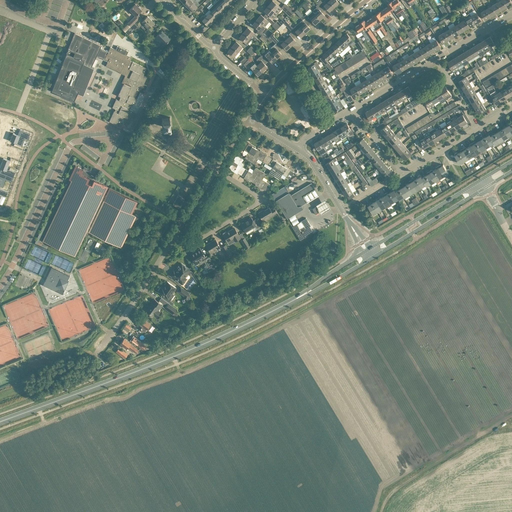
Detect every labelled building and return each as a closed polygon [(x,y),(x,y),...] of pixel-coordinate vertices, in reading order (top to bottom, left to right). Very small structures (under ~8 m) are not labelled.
[(194,0),(188,7),(192,12),(199,4),(197,2),(199,0),(194,0)] [(272,0),(268,5),(278,13),(281,9),(285,12),(287,9),(283,5),(281,7),(272,0)] [(334,7),(327,0),(325,0),(323,2),(320,0),(319,0),(317,2),(318,3),(320,6),(324,10),(327,8),(329,11),(334,7)] [(389,5),(392,10),(393,9),(394,9),(399,17),(402,15),(400,12),(392,0),(387,4),(389,5)] [(398,0),(392,0),(400,12),(403,17),(406,14),(400,5),(401,4),(398,0)] [(503,0),(500,0),(497,2),(502,9),(507,6),(503,0)] [(213,5),(220,12),(225,8),(217,1),(213,5)] [(492,5),(496,13),(502,9),(497,2),(492,5)] [(287,9),(292,14),(294,12),(290,7),(285,3),(283,5),(287,9)] [(312,11),(320,19),(324,15),(322,12),(324,10),(320,6),(318,3),(316,6),(317,7),(312,11)] [(130,8),(129,7),(126,9),(131,14),(132,12),(135,15),(141,10),(141,9),(141,8),(139,6),(138,6),(135,4),(130,8)] [(211,11),(216,16),(220,12),(213,5),(209,9),(211,11)] [(274,18),(278,13),(268,5),(264,10),(274,18)] [(391,21),(396,29),(399,27),(390,14),(392,13),(390,11),(392,10),(389,5),(382,9),(391,22),(391,21)] [(487,9),(491,16),(496,13),(492,5),(487,9)] [(395,28),(391,22),(382,9),(377,13),(382,20),(385,18),(385,19),(392,29),(395,28)] [(485,19),(491,16),(487,9),(481,12),(485,19)] [(471,16),(475,23),(481,20),(475,10),(470,13),(470,14),(471,16)] [(216,16),(211,11),(206,16),(211,21),(216,16)] [(306,19),(310,23),(312,21),(315,24),(320,19),(312,11),(307,15),(306,14),(304,16),(305,17),(306,19)] [(371,17),(380,29),(384,36),(387,33),(380,23),(379,21),(382,20),(377,13),(371,17)] [(207,25),(211,21),(205,14),(203,16),(203,15),(200,18),(207,25)] [(256,19),(265,26),(269,21),(266,19),(261,14),(256,19)] [(466,19),(470,26),(475,23),(471,16),(470,14),(465,17),(466,19)] [(136,21),(131,26),(125,32),(128,35),(134,29),(135,30),(138,27),(139,27),(143,23),(148,28),(145,30),(148,33),(153,28),(151,25),(154,22),(147,16),(139,24),(136,21)] [(128,23),(131,26),(136,21),(133,17),(128,23)] [(298,24),(299,25),(305,32),(310,28),(308,25),(310,23),(306,19),(305,17),(302,20),(298,24)] [(383,41),(387,39),(380,29),(371,17),(367,20),(370,25),(372,27),(373,26),(377,31),(381,38),(383,41)] [(266,27),(265,26),(256,19),(252,24),(262,32),(266,27)] [(460,22),(465,30),(470,26),(466,19),(460,22)] [(364,20),(360,23),(373,42),(376,40),(369,30),(368,31),(366,28),(370,25),(367,20),(365,21),(364,20)] [(419,27),(422,31),(428,28),(423,21),(418,24),(419,27)] [(455,25),(459,33),(465,30),(460,22),(455,25)] [(279,27),(277,29),(280,32),(286,26),(283,23),(281,25),(279,27)] [(370,39),(370,38),(368,34),(360,23),(355,26),(360,33),(362,31),(364,33),(363,34),(370,44),(372,42),(370,39)] [(292,27),(289,29),(293,33),(296,36),(298,34),(300,37),(305,32),(299,25),(298,24),(293,28),(292,27)] [(449,29),(454,36),(459,33),(455,25),(449,29)] [(243,32),(252,39),(255,42),(258,39),(255,37),(256,34),(247,27),(243,32)] [(412,29),(416,35),(417,35),(422,31),(419,27),(413,30),(412,29)] [(409,36),(411,39),(413,37),(416,35),(412,29),(407,33),(409,36)] [(444,32),(449,39),(454,36),(449,29),(444,32)] [(162,30),(158,34),(152,40),(155,43),(159,39),(164,44),(170,38),(162,30)] [(248,44),(252,39),(243,32),(239,37),(245,42),(248,44)] [(443,43),(449,39),(444,32),(439,35),(443,43)] [(60,96),(74,101),(75,98),(77,93),(83,95),(94,68),(91,67),(96,57),(108,61),(106,65),(120,72),(121,71),(126,74),(121,83),(123,84),(118,95),(120,97),(119,100),(116,99),(112,107),(116,109),(115,111),(114,110),(109,121),(120,127),(122,123),(127,126),(131,119),(133,120),(137,112),(129,109),(131,104),(133,105),(140,91),(144,93),(147,86),(143,84),(147,77),(143,75),(147,68),(130,60),(132,57),(127,55),(128,51),(117,46),(115,49),(110,47),(108,51),(100,48),(101,46),(74,33),(52,90),(61,94),(60,96)] [(288,37),(285,39),(291,45),(296,41),(293,38),(296,36),(293,33),(291,35),(289,33),(287,36),(288,37)] [(348,44),(349,45),(354,41),(352,39),(352,38),(347,33),(342,37),(347,43),(348,44)] [(279,42),(273,35),(271,37),(276,43),(281,49),(284,47),(286,50),(291,45),(285,39),(282,41),(280,41),(279,42)] [(485,40),(491,50),(492,51),(494,50),(492,45),(495,44),(490,36),(485,40)] [(343,48),(344,49),(349,45),(348,44),(347,43),(342,37),(337,42),(342,47),(343,48)] [(431,43),(435,50),(441,47),(435,37),(429,40),(431,43)] [(361,42),(360,40),(356,42),(361,49),(364,47),(361,42)] [(479,43),(485,53),(491,50),(485,40),(479,43)] [(232,46),(238,51),(242,46),(236,41),(232,46)] [(333,46),(338,51),(340,53),(344,49),(343,48),(342,47),(337,42),(333,46)] [(269,49),(277,58),(281,54),(279,51),(281,49),(276,43),(269,49)] [(425,46),(430,53),(435,50),(431,43),(425,46)] [(474,46),(479,53),(480,56),(485,53),(479,43),(474,46)] [(234,56),(238,51),(232,46),(228,51),(234,56)] [(328,50),(333,56),(335,58),(337,56),(335,53),(338,51),(333,46),(328,50)] [(420,49),(424,56),(430,53),(425,46),(420,49)] [(469,49),(473,57),(479,53),(474,46),(469,49)] [(264,54),(261,56),(267,62),(269,60),(272,62),(277,58),(269,49),(268,49),(263,53),(264,54)] [(415,52),(419,60),(424,56),(420,49),(415,52)] [(463,52),(468,60),(473,57),(469,49),(463,52)] [(328,60),(333,56),(328,50),(323,54),(328,60)] [(370,56),(374,62),(382,57),(378,51),(370,56)] [(361,52),(349,59),(353,65),(365,58),(361,52)] [(396,57),(395,56),(395,57),(392,52),(386,57),(389,61),(396,57)] [(409,56),(414,63),(419,60),(415,52),(409,56)] [(458,56),(463,63),(468,60),(463,52),(458,56)] [(259,62),(257,65),(262,71),(267,67),(265,64),(267,62),(261,56),(261,55),(256,59),(259,62)] [(404,59),(408,66),(414,63),(409,56),(407,57),(406,55),(402,57),(404,59)] [(320,58),(326,65),(328,63),(322,56),(320,58)] [(453,59),(457,66),(463,63),(458,56),(453,59)] [(398,62),(403,70),(408,66),(404,59),(402,57),(397,60),(398,62)] [(452,70),(457,66),(453,59),(447,62),(452,70)] [(308,67),(311,73),(318,69),(321,67),(317,61),(314,63),(314,64),(308,67)] [(397,73),(403,70),(398,62),(393,66),(397,73)] [(257,65),(255,63),(250,67),(257,76),(262,71),(257,65)] [(383,69),(387,77),(393,73),(388,66),(383,69)] [(311,73),(315,78),(321,74),(318,69),(311,73)] [(378,73),(382,80),(387,77),(383,69),(378,73)] [(340,78),(338,74),(337,73),(337,72),(334,74),(332,76),(333,78),(334,78),(336,81),(340,78)] [(321,74),(315,78),(318,84),(325,79),(323,77),(325,75),(324,73),(321,74)] [(372,76),(377,83),(382,80),(378,73),(372,76)] [(367,79),(371,86),(377,83),(372,76),(367,79)] [(462,87),(470,82),(466,77),(459,81),(458,82),(460,85),(461,84),(462,87)] [(318,84),(321,89),(328,85),(330,84),(327,79),(325,79),(318,84)] [(361,82),(366,90),(371,86),(367,79),(361,82)] [(356,86),(360,93),(366,90),(361,82),(356,86)] [(462,87),(465,92),(473,87),(470,82),(462,87)] [(321,89),(325,95),(331,91),(328,85),(321,89)] [(355,96),(360,93),(356,86),(350,89),(355,96)] [(403,89),(407,97),(413,94),(408,86),(403,89)] [(440,89),(447,100),(446,99),(451,96),(450,93),(445,86),(440,89)] [(465,92),(469,97),(476,93),(473,87),(465,92)] [(502,90),(507,98),(511,94),(511,93),(508,87),(502,90)] [(397,92),(402,100),(407,97),(403,89),(397,92)] [(435,92),(439,100),(441,103),(447,100),(440,89),(435,92)] [(496,104),(502,101),(497,93),(495,90),(490,93),(492,97),(496,104)] [(497,93),(502,101),(507,98),(502,90),(497,93)] [(331,91),(325,95),(328,100),(336,95),(335,93),(333,94),(331,91)] [(392,96),(397,103),(402,100),(397,92),(392,96)] [(429,95),(434,103),(439,100),(435,92),(429,95)] [(476,93),(469,97),(472,102),(479,98),(476,93)] [(337,94),(336,95),(328,100),(331,105),(338,101),(341,100),(337,94)] [(425,98),(424,99),(426,103),(425,103),(427,107),(434,103),(429,95),(426,97),(426,96),(424,97),(425,98)] [(387,99),(393,108),(394,110),(396,108),(394,105),(397,103),(392,96),(387,99)] [(472,102),(475,108),(482,103),(479,98),(472,102)] [(382,102),(386,110),(387,112),(393,108),(387,99),(382,102)] [(338,101),(331,105),(335,111),(344,105),(341,100),(338,101)] [(376,105),(381,113),(386,110),(382,102),(376,105)] [(486,109),(482,103),(475,108),(478,113),(486,109)] [(371,109),(376,116),(381,113),(376,105),(371,109)] [(370,119),(376,116),(371,109),(366,112),(370,119)] [(457,118),(462,125),(467,122),(463,114),(457,118)] [(170,117),(161,117),(162,127),(171,126),(170,117)] [(452,121),(457,128),(462,125),(457,118),(452,121)] [(447,124),(451,131),(457,128),(452,121),(451,119),(446,122),(447,124)] [(441,127),(446,135),(451,131),(447,124),(446,122),(445,121),(440,124),(442,127),(441,127)] [(342,127),(346,133),(348,136),(353,133),(347,123),(342,127)] [(503,128),(508,136),(511,133),(507,124),(504,126),(505,127),(503,128)] [(381,130),(385,135),(391,129),(387,125),(381,130)] [(340,136),(346,133),(342,127),(336,130),(340,136)] [(436,130),(441,138),(446,135),(441,127),(436,130)] [(431,134),(435,141),(441,138),(436,130),(435,128),(429,131),(431,134)] [(498,129),(504,139),(508,136),(503,128),(501,129),(501,128),(498,129)] [(13,133),(10,140),(14,142),(14,143),(20,145),(23,137),(28,139),(30,133),(20,129),(18,135),(13,133)] [(391,129),(385,135),(389,140),(395,134),(391,129)] [(495,133),(500,142),(501,144),(505,141),(504,139),(498,129),(495,131),(496,132),(495,133)] [(331,133),(336,142),(342,139),(340,136),(336,130),(331,133)] [(325,136),(329,143),(331,145),(333,144),(336,142),(331,133),(330,132),(328,133),(328,134),(325,136)] [(485,137),(490,145),(494,142),(495,144),(488,133),(486,134),(487,136),(485,137)] [(492,133),(489,134),(495,144),(497,146),(501,144),(500,142),(495,133),(493,134),(492,133)] [(395,134),(389,140),(393,145),(399,139),(395,134)] [(425,137),(430,144),(435,141),(431,134),(425,137)] [(320,140),(324,146),(329,143),(325,136),(320,140)] [(480,138),(486,147),(490,145),(485,137),(483,138),(483,136),(480,138)] [(425,148),(430,144),(425,137),(420,140),(425,148)] [(358,143),(362,148),(367,143),(363,138),(358,143)] [(476,142),(483,152),(483,153),(487,150),(486,147),(480,138),(477,139),(478,141),(476,142)] [(399,139),(393,145),(397,149),(403,144),(399,139)] [(324,146),(320,140),(314,143),(318,150),(324,146)] [(417,145),(420,150),(423,148),(418,140),(416,141),(415,142),(414,143),(416,146),(417,145)] [(244,158),(249,161),(257,149),(254,147),(255,146),(251,144),(250,145),(245,141),(241,148),(248,152),(244,158)] [(471,143),(479,155),(483,152),(476,142),(475,143),(474,141),(471,143)] [(367,143),(362,148),(366,153),(371,148),(367,143)] [(468,147),(473,155),(474,157),(479,155),(471,143),(469,145),(470,146),(468,147)] [(403,144),(397,149),(401,154),(407,148),(403,144)] [(463,148),(469,158),(473,155),(468,147),(466,148),(466,147),(463,148)] [(371,148),(366,153),(370,157),(376,153),(371,148)] [(407,148),(401,154),(405,159),(414,151),(412,149),(410,151),(407,148)] [(459,152),(464,160),(469,158),(463,148),(460,150),(461,151),(459,152)] [(257,149),(249,161),(254,164),(258,159),(262,161),(265,163),(269,157),(264,153),(264,152),(260,150),(259,151),(257,149)] [(460,163),(464,160),(459,152),(458,153),(457,152),(454,154),(460,163)] [(374,162),(380,157),(376,153),(370,157),(367,160),(369,162),(372,164),(374,162)] [(241,158),(236,155),(229,167),(231,169),(235,172),(236,171),(241,175),(245,168),(243,167),(238,164),(241,158)] [(269,173),(274,176),(281,164),(279,163),(279,162),(275,159),(274,160),(269,157),(265,163),(268,165),(272,168),(269,173)] [(350,164),(353,162),(349,157),(346,159),(347,159),(344,161),(347,166),(350,164)] [(374,162),(378,167),(384,162),(380,157),(374,162)] [(3,158),(0,166),(0,168),(2,169),(1,172),(13,177),(15,172),(9,169),(11,166),(8,165),(10,160),(3,158)] [(326,163),(330,169),(336,165),(335,161),(337,160),(336,158),(326,163)] [(355,162),(358,167),(361,165),(363,164),(360,160),(359,161),(359,159),(360,159),(359,158),(357,160),(355,162)] [(376,169),(380,174),(382,172),(388,167),(384,162),(378,167),(376,169)] [(281,164),(274,176),(279,179),(282,174),(286,176),(290,178),(294,172),(288,169),(289,168),(284,165),(284,166),(281,164)] [(438,166),(444,175),(448,173),(443,164),(441,165),(441,164),(438,166)] [(330,169),(333,174),(340,170),(336,165),(330,169)] [(63,197),(42,240),(70,253),(75,255),(87,230),(92,233),(121,246),(132,223),(135,225),(138,217),(136,215),(131,213),(137,201),(126,196),(113,189),(109,187),(108,189),(106,188),(107,186),(92,179),(94,176),(91,175),(93,176),(91,178),(81,173),(83,169),(76,166),(69,179),(67,184),(66,184),(60,196),(63,197)] [(435,170),(440,178),(444,175),(438,166),(435,167),(436,169),(435,170)] [(251,181),(253,182),(261,170),(256,167),(252,173),(248,170),(245,168),(241,175),(246,178),(246,179),(250,182),(251,181)] [(392,172),(388,167),(382,172),(380,174),(376,177),(377,179),(382,176),(384,174),(387,177),(392,172)] [(340,170),(333,174),(336,179),(343,175),(341,173),(345,171),(343,168),(340,170)] [(435,180),(436,180),(438,179),(440,178),(435,170),(433,171),(432,169),(429,171),(435,180)] [(261,170),(253,182),(256,184),(255,185),(259,188),(260,187),(265,190),(268,186),(270,187),(272,185),(266,182),(262,179),(266,174),(261,170)] [(426,175),(431,183),(433,186),(437,183),(435,180),(429,171),(427,172),(428,174),(426,175)] [(0,186),(3,187),(6,179),(12,181),(13,177),(1,172),(0,174),(0,186)] [(416,178),(421,186),(425,184),(426,186),(427,186),(421,176),(420,174),(417,176),(418,177),(416,178)] [(421,176),(427,186),(431,183),(426,175),(424,176),(424,174),(421,176)] [(190,192),(197,178),(190,175),(183,189),(190,192)] [(343,175),(336,179),(340,185),(349,179),(347,177),(345,178),(343,175)] [(411,179),(417,189),(421,186),(416,178),(415,179),(414,178),(411,179)] [(348,183),(350,182),(349,179),(340,185),(343,190),(350,186),(348,183)] [(408,183),(413,192),(414,193),(418,191),(417,189),(411,179),(409,181),(409,182),(408,183)] [(276,200),(287,218),(288,217),(303,208),(301,205),(318,195),(311,182),(290,195),(285,186),(272,194),(276,200)] [(403,185),(409,194),(413,192),(408,183),(406,184),(405,183),(403,185)] [(350,186),(343,190),(346,196),(347,196),(353,192),(356,190),(353,184),(352,185),(350,186)] [(399,189),(404,197),(409,194),(403,185),(400,186),(401,188),(399,189)] [(390,192),(395,200),(399,198),(394,190),(393,188),(391,190),(391,191),(390,192)] [(399,198),(400,199),(404,197),(399,189),(398,190),(397,188),(394,190),(399,198)] [(385,193),(391,203),(395,200),(390,192),(388,193),(387,192),(385,193)] [(381,197),(386,206),(387,207),(392,205),(391,203),(385,193),(382,195),(383,196),(381,197)] [(173,204),(179,208),(184,199),(178,195),(173,204)] [(376,199),(382,208),(386,206),(381,197),(380,198),(379,197),(376,199)] [(321,200),(316,203),(321,212),(325,209),(330,207),(324,198),(321,200)] [(373,202),(378,211),(382,208),(376,199),(374,200),(374,201),(373,202)] [(368,204),(370,207),(373,213),(378,211),(373,202),(371,203),(370,202),(368,204)] [(276,211),(274,207),(270,209),(269,207),(262,211),(262,210),(258,213),(262,219),(271,214),(272,216),(277,212),(276,211)] [(240,224),(243,229),(245,232),(256,226),(257,228),(259,230),(262,228),(260,226),(261,226),(256,219),(253,220),(251,217),(247,219),(248,220),(240,224)] [(293,225),(288,217),(287,218),(300,240),(306,237),(305,236),(312,231),(309,226),(311,225),(306,217),(301,221),(303,225),(299,227),(296,223),(293,225)] [(223,234),(227,242),(233,238),(235,241),(240,238),(238,235),(239,235),(234,227),(226,232),(226,231),(223,233),(223,234)] [(247,249),(250,247),(244,238),(241,240),(247,249)] [(205,245),(208,249),(211,253),(216,250),(215,250),(220,247),(218,243),(215,239),(205,245)] [(233,257),(231,254),(225,244),(221,247),(227,256),(229,259),(233,257)] [(194,252),(190,254),(192,259),(193,260),(192,260),(195,265),(200,262),(204,260),(204,261),(207,265),(204,267),(205,267),(202,268),(205,273),(208,272),(210,271),(211,271),(215,268),(216,268),(216,267),(214,265),(209,256),(206,258),(205,257),(205,256),(204,256),(203,252),(200,248),(196,251),(194,252)] [(173,270),(169,275),(174,278),(183,284),(187,278),(185,277),(188,274),(189,275),(191,271),(193,270),(191,266),(189,269),(185,266),(181,263),(176,271),(173,270)] [(64,290),(68,281),(67,281),(70,275),(52,266),(45,281),(47,287),(54,290),(60,288),(64,290)] [(176,288),(167,281),(163,287),(161,287),(158,291),(162,294),(160,297),(166,302),(176,288)] [(180,286),(177,291),(184,296),(185,299),(191,296),(189,292),(180,286)] [(159,310),(162,305),(154,299),(151,303),(152,303),(150,306),(149,305),(145,310),(154,316),(156,317),(160,311),(159,310)] [(172,305),(169,303),(165,309),(176,317),(177,316),(178,314),(176,309),(176,308),(172,305)] [(140,316),(136,322),(142,326),(140,329),(144,332),(146,329),(148,330),(152,325),(146,321),(140,316)] [(85,330),(95,326),(93,320),(83,324),(85,330)] [(134,336),(131,341),(143,350),(146,345),(134,336)] [(139,350),(135,347),(130,343),(124,338),(120,344),(126,348),(128,347),(132,351),(136,353),(139,350)]
